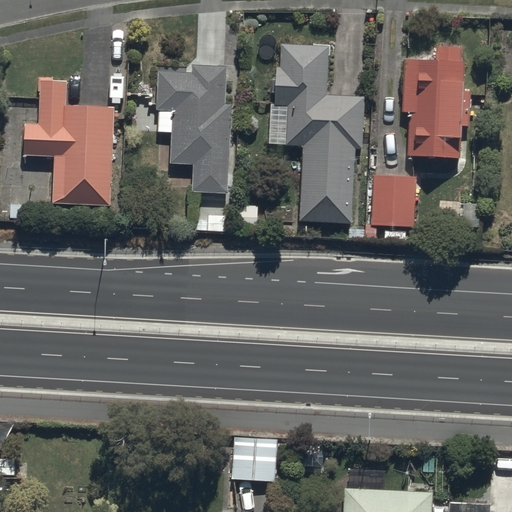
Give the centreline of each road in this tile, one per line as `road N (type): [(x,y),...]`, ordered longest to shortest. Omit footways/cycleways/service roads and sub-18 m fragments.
road 1 (primary): [(511,382),(0,351)]
road 2 (primary): [(221,300),(401,275),(511,282)]
road 3 (primary): [(221,300),(511,318)]
road 4 (primary): [(0,287),(221,300)]
